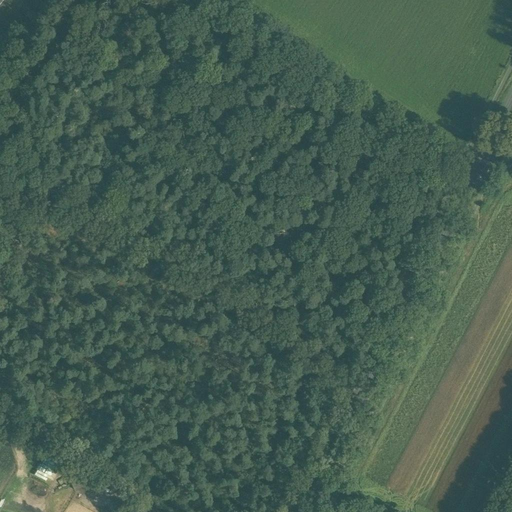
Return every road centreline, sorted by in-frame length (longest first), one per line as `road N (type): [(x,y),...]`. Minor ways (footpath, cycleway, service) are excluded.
road 1 (track): [(362,393),(225,289),(69,201),(40,194),(21,202),(0,271)]
road 2 (primary): [(302,511),(511,96)]
road 3 (track): [(156,511),(16,411),(0,418)]
